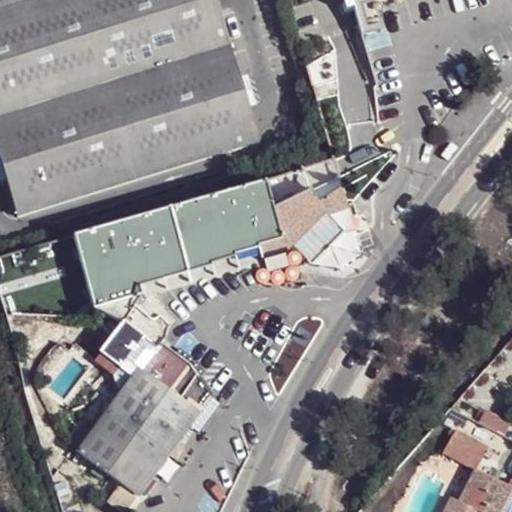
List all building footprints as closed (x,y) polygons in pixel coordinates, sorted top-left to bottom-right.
[(0,0),(0,115),(228,46),(213,0),(0,0)] [(487,6),(465,24),(476,37),(498,18),(487,6)] [(228,46),(0,115),(0,155),(19,217),(258,144),(228,46)] [(380,113),(388,113),(387,58),(379,58),(380,113)] [(452,142),(442,156),(450,161),(459,148),(452,142)] [(313,185),(306,164),(73,234),(93,303),(126,329),(143,307),(133,300),(129,285),(131,278),(149,273),(159,279),(182,272),(184,263),(205,258),(216,262),(241,255),(243,245),(255,242),(264,264),(287,257),(326,209),(313,185)] [(134,383),(127,391),(92,435),(85,429),(69,448),(138,502),(176,454),(214,405),(191,372),(163,350),(158,356),(125,329),(101,358),(119,372),(134,383)] [(113,379),(127,391),(134,383),(119,372),(113,379)] [(452,503),(447,511),(511,511),(511,488),(509,493),(477,476),(460,507),(452,503)]
